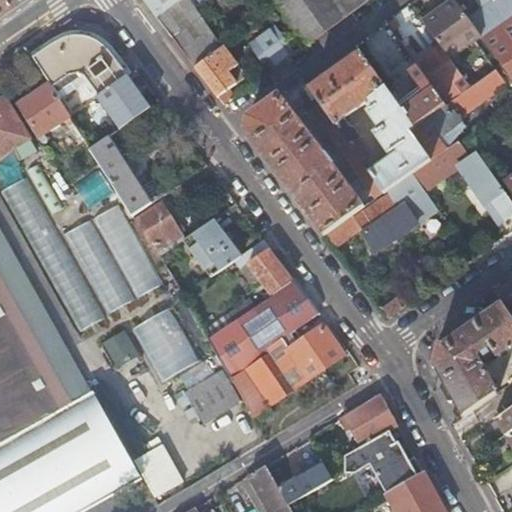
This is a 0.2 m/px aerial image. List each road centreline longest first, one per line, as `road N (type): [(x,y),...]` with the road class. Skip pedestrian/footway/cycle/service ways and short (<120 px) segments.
road 1 (residential): [(214,130),(381,346)]
road 2 (residential): [(400,381),(177,511)]
road 3 (residential): [(214,130),(394,0)]
road 4 (residential): [(113,0),(214,130)]
road 5 (residential): [(511,256),(381,346)]
road 6 (residential): [(400,381),(472,511)]
